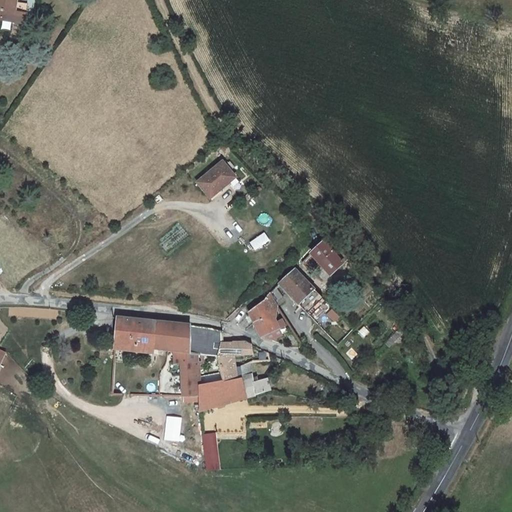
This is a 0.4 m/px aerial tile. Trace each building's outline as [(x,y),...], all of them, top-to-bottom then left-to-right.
[(15,0),(0,0),(0,20),(25,23),(26,13),(14,12),(15,2),(15,0)] [(224,192),(236,181),(223,165),(198,186),(210,200),(222,190),(224,192)] [(255,249),(269,240),(265,234),(251,242),(255,249)] [(323,243),(311,253),(332,274),(349,258),(339,247),(333,252),(323,243)] [(295,270),(279,284),(299,306),(315,290),(295,270)] [(322,298),(317,293),(315,290),(299,306),(307,313),(322,298)] [(280,310),(269,294),(266,297),(265,300),(249,313),(253,323),(269,315),(280,310)] [(11,309),(11,317),(59,317),(59,309),(11,309)] [(334,321),(339,317),(331,310),(327,314),(334,321)] [(272,320),(269,315),(253,323),(261,338),(272,343),(283,338),(275,319),(272,320)] [(118,318),(115,352),(134,354),(135,350),(158,351),(159,321),(118,318)] [(159,321),(158,351),(170,351),(171,323),(159,321)] [(171,323),(170,351),(176,352),(176,365),(181,365),(182,396),(197,397),(197,385),(199,376),(199,365),(203,364),(204,355),(203,355),(191,353),(190,325),(171,323)] [(191,353),(203,355),(204,355),(217,356),(222,344),(222,331),(218,330),(212,329),(190,325),(191,353)] [(244,342),(222,344),(217,356),(222,381),(242,377),(240,365),(236,366),(235,355),(242,355),(253,354),(251,346),(244,342)] [(244,364),(250,363),(271,362),(268,355),(251,346),(253,354),(242,355),(244,364)] [(240,365),(242,377),(253,375),(250,363),(244,364),(240,365)] [(253,375),(242,377),(246,399),(271,391),(268,379),(255,382),(253,375)] [(197,397),(198,412),(200,411),(246,399),(242,377),(222,381),(197,385),(197,397)] [(182,418),(167,416),(164,440),(179,441),(182,418)] [(212,434),(203,435),(203,436),(208,472),(217,471),(212,434)]
